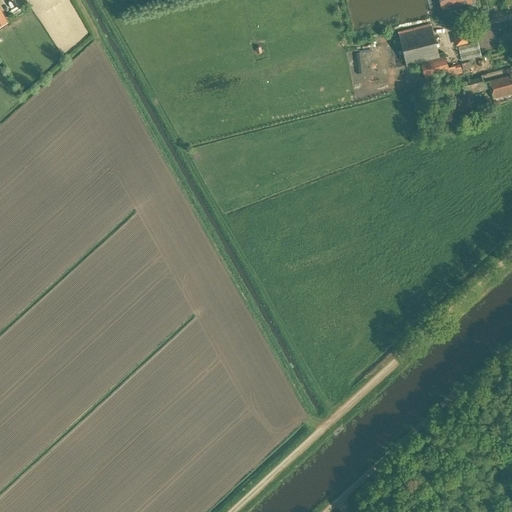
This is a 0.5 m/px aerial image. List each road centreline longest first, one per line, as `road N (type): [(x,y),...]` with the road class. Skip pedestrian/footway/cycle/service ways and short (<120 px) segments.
road 1 (track): [(511,259),(239,511)]
road 2 (unclassified): [(340,501),(511,341)]
